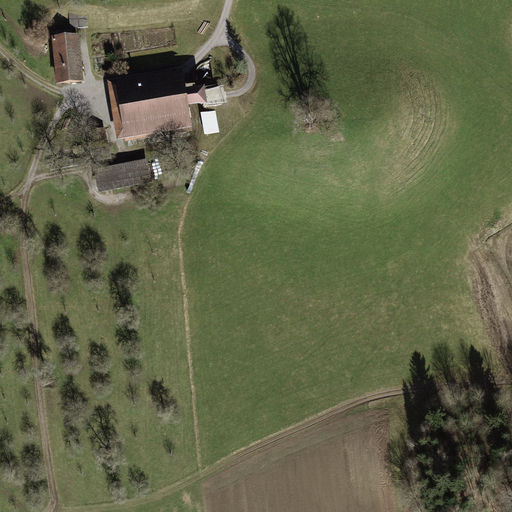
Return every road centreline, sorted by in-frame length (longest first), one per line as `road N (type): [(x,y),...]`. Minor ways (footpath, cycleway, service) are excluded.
road 1 (track): [(229,0),(222,26),(191,63),(97,81),(70,98),(25,191),(23,251),(60,511)]
road 2 (track): [(511,382),(444,383),(352,403),(144,500),(73,511)]
